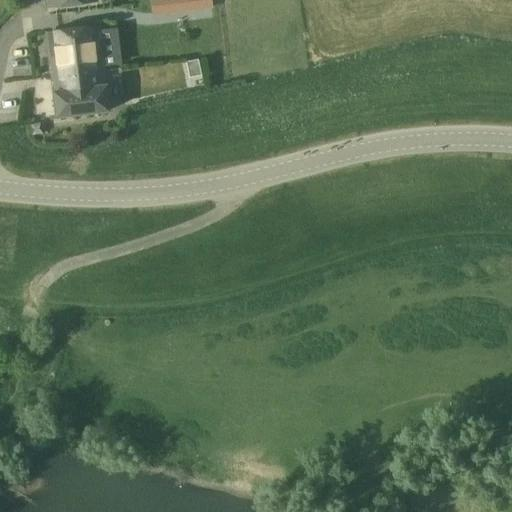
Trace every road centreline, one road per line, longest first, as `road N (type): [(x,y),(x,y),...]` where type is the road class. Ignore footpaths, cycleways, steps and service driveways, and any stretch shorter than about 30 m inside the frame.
road 1 (tertiary): [(511,142),(408,142),(155,193),(0,188)]
road 2 (track): [(234,182),(230,204),(211,217),(67,264),(44,284)]
